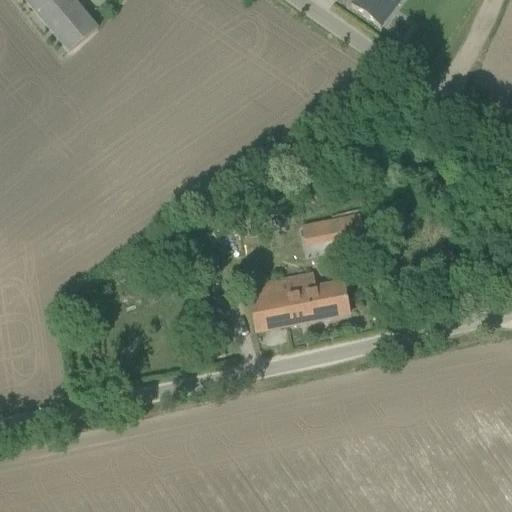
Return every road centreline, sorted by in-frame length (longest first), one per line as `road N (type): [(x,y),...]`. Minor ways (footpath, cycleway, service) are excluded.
road 1 (unclassified): [(0,432),(511,320)]
road 2 (unclassified): [(511,160),(284,0)]
